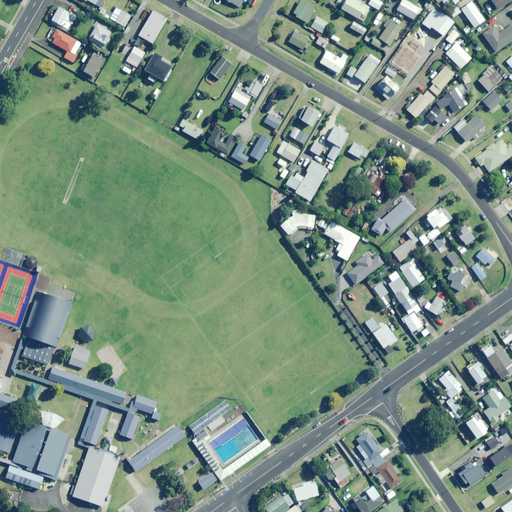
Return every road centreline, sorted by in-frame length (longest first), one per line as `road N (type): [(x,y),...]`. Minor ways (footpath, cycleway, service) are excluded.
road 1 (residential): [(243,43),(446,160),(511,245)]
road 2 (tertiary): [(377,393),(229,498)]
road 3 (tertiary): [(511,297),(377,393)]
road 4 (residential): [(377,393),(455,511)]
